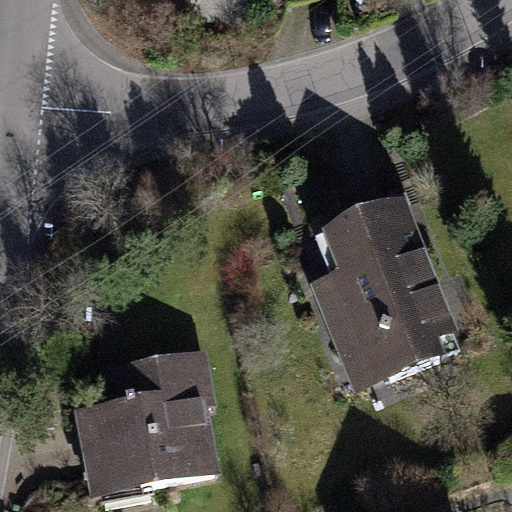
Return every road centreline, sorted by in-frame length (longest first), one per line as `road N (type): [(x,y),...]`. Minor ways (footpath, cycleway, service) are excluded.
road 1 (residential): [(16,106),(112,113),(258,95),(343,75),(429,38),(490,0)]
road 2 (residential): [(0,242),(16,106)]
